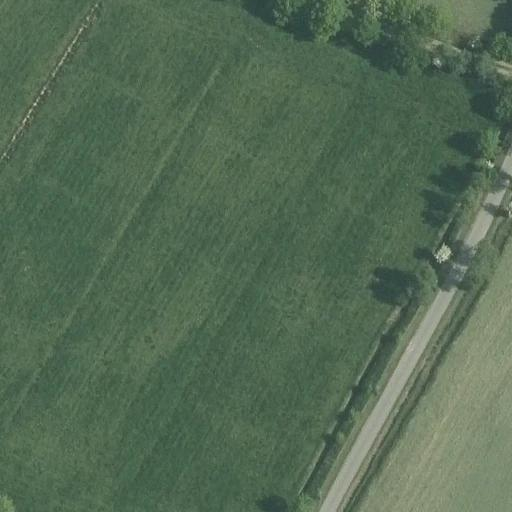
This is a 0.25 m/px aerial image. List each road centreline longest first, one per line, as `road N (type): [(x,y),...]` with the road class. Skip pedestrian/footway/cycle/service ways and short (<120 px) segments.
road 1 (unclassified): [(511,160),(325,511)]
road 2 (track): [(511,73),(315,0)]
